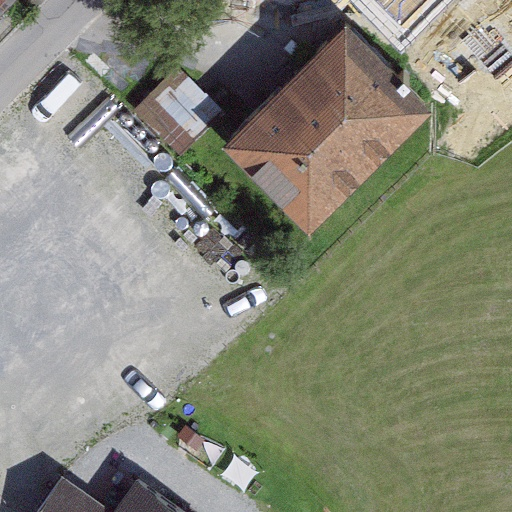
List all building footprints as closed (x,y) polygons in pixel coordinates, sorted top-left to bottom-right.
[(0,0),(0,8),(8,0),(0,0)] [(374,0),(403,29),(432,0),(374,0)] [(346,12),(221,135),(308,223),(433,101),(346,12)] [(185,57),(152,71),(176,128),(209,115),(185,57)] [(64,472),(34,511),(190,511),(137,473),(113,507),(64,472)]
